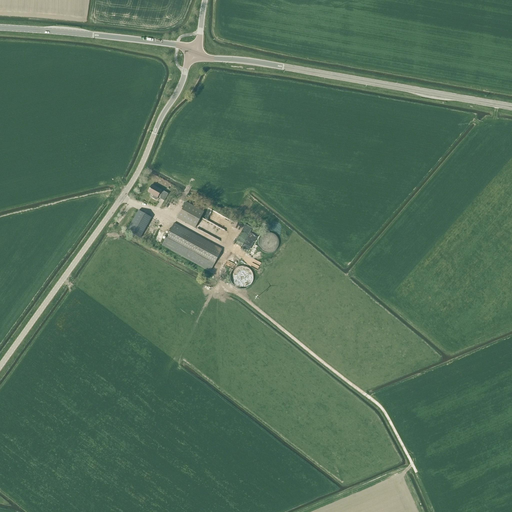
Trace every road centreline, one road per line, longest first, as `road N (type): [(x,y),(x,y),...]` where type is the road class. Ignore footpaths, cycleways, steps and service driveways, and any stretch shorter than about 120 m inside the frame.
road 1 (tertiary): [(0,366),(127,189),(193,52)]
road 2 (primary): [(511,107),(193,52)]
road 3 (primary): [(193,52),(0,28)]
